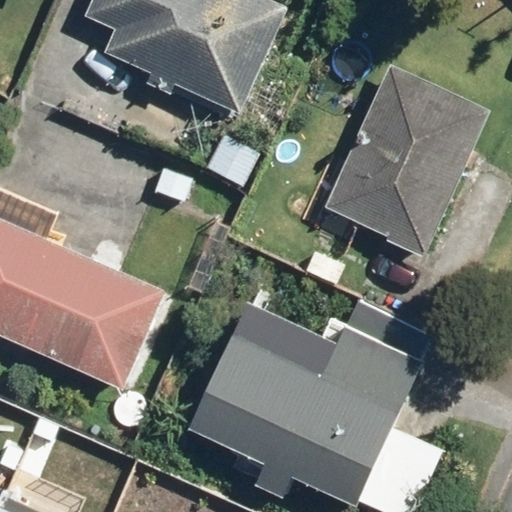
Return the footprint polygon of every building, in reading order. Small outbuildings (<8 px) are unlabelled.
[(100,0),(97,7),(129,19),(117,50),(158,66),(152,81),(246,116),(289,0),(100,0)] [(505,91),(401,48),(338,200),(442,244),(505,91)] [(0,202),(0,321),(140,378),(181,275),(0,202)] [(381,490),(438,348),(340,309),(337,317),(260,286),(207,418),(283,449),(272,476),(301,488),(311,462),(381,490)] [(33,511),(0,497),(0,511),(33,511)]
